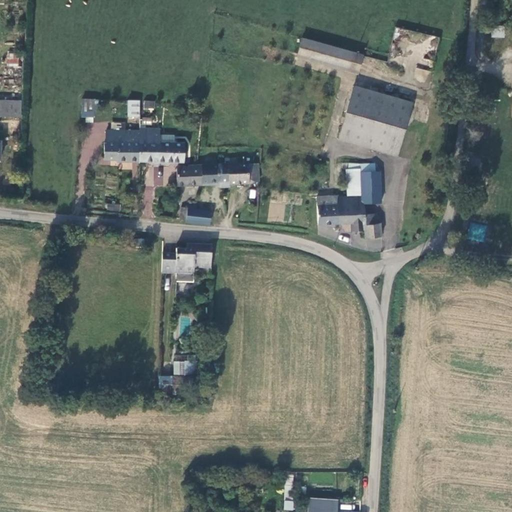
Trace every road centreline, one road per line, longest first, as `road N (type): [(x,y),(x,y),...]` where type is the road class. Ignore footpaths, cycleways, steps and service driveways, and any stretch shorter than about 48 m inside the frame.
road 1 (unclassified): [(0,214),(304,240),(357,268)]
road 2 (unclassified): [(394,264),(433,244),(448,221),(472,0)]
road 3 (unclassified): [(381,313),(369,511)]
